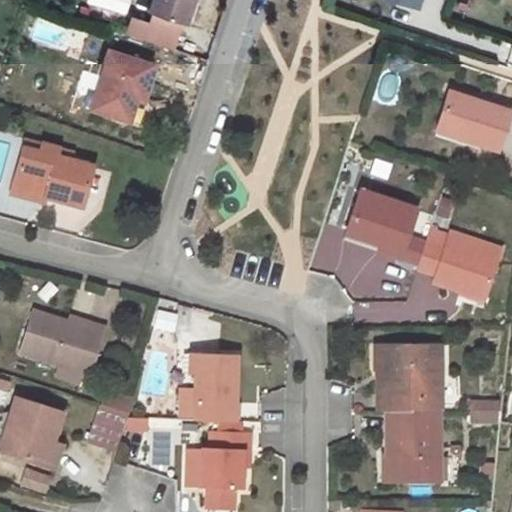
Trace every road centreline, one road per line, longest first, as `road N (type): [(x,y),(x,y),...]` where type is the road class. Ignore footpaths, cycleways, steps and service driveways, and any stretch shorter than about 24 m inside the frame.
road 1 (residential): [(147,272),(306,314),(309,511)]
road 2 (residential): [(147,272),(237,0)]
road 3 (residential): [(0,234),(147,272)]
